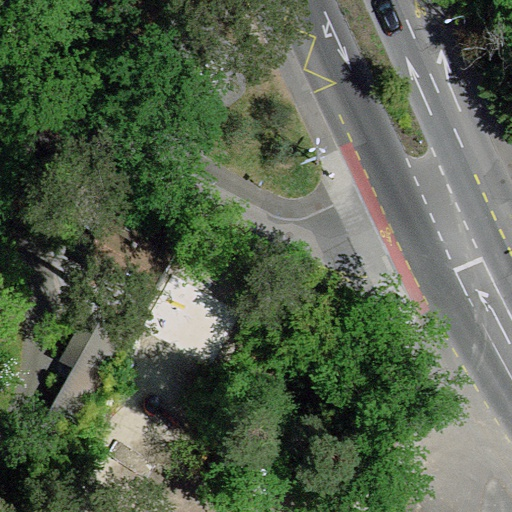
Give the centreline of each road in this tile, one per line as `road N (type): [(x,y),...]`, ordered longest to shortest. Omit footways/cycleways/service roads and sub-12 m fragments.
road 1 (residential): [(469,263),(285,248),(0,89)]
road 2 (secondary): [(305,0),(367,139),(469,263)]
road 3 (secondary): [(469,263),(446,105),(402,0)]
